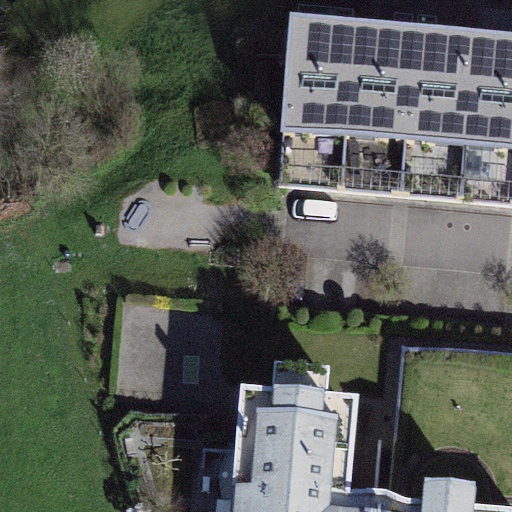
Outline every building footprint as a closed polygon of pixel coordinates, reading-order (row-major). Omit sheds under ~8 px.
[(367,107),(372,57),(312,51),(302,152),(330,155),(362,158),(367,107)] [(422,164),(432,63),(372,57),(367,107),(362,158),(392,161),(422,164)] [(511,70),(464,66),(372,57),(367,107),(511,121),(511,70)] [(482,170),(492,69),(432,63),(422,164),(450,167),(482,170)] [(511,172),(511,70),(492,69),(482,170),(511,173),(511,172)] [(377,511),(385,430),(263,420),(255,511),(377,511)]
